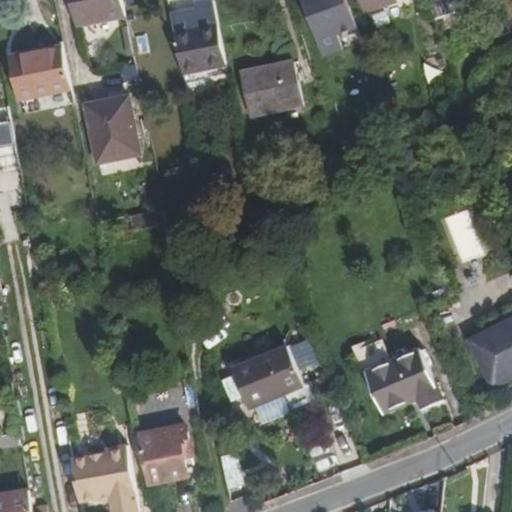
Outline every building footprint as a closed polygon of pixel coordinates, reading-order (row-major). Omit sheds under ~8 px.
[(128,17),(124,0),(74,0),(80,26),(128,17)] [(304,0),(314,29),(355,15),(349,0),(304,0)] [(396,0),(362,0),(367,14),(398,4),(396,0)] [(451,0),(428,0),(437,24),(457,17),(451,0)] [(220,29),(176,38),(184,76),(227,68),(220,29)] [(21,95),(72,86),(63,42),(12,52),(21,95)] [(440,74),(450,71),(441,44),(431,46),(440,74)] [(295,62),(243,73),(251,116),(304,105),(295,62)] [(232,110),(226,83),(211,86),(216,113),(232,110)] [(100,164),(142,155),(132,99),(90,107),(100,164)] [(470,209),(445,218),(460,262),(485,254),(470,209)] [(511,379),(511,322),(471,342),(496,387),(511,379)] [(307,386),(291,348),(238,370),(254,409),(307,386)] [(444,403),(423,351),(368,374),(384,414),(421,399),(425,411),(444,403)] [(331,386),(343,413),(356,408),(345,381),(331,386)] [(343,413),(331,386),(330,386),(341,413),(343,413)] [(0,429),(13,427),(10,412),(0,413),(0,429)] [(140,435),(149,485),(188,477),(184,451),(191,450),(186,427),(140,435)] [(141,511),(129,444),(112,448),(109,454),(74,462),(81,502),(119,495),(120,501),(113,503),(114,511),(141,511)] [(243,453),(225,454),(227,489),(245,488),(243,453)] [(0,511),(34,511),(30,488),(0,493),(0,511)]
